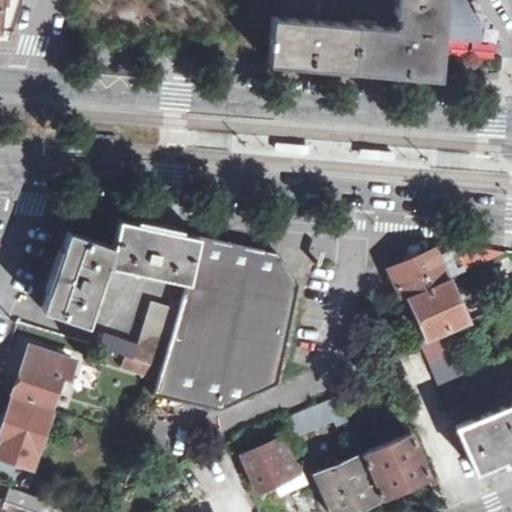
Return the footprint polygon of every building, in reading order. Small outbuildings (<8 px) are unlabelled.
[(392,29),(271,17),(266,61),(290,63),(375,72),(437,77),(440,42),(445,0),(392,0),(393,1),(391,15),(393,15),(392,29)] [(463,0),(445,0),(440,42),(480,46),(481,31),(474,18),(465,17),(467,4),(463,0)] [(272,142),(271,151),(307,154),(307,144),(272,142)] [(391,151),(355,148),(354,157),(390,159),(391,151)] [(121,216),(112,249),(68,234),(41,309),(86,324),(108,263),(188,277),(200,235),(121,216)] [(333,258),(339,235),(318,229),(312,252),(333,258)] [(188,277),(180,307),(162,366),(152,397),(219,411),(276,384),(296,282),(270,276),(274,252),(242,245),(200,235),(188,277)] [(399,295),(410,291),(455,272),(440,241),(385,264),(399,295)] [(410,291),(429,338),(475,318),(455,272),(410,291)] [(101,346),(162,366),(180,307),(150,300),(137,343),(103,333),(101,346)] [(428,358),(450,357),(449,343),(427,344),(428,358)] [(66,362),(28,349),(12,397),(49,410),(66,362)] [(429,366),(449,411),(492,393),(481,368),(458,378),(449,357),(429,366)] [(334,396),(281,420),(286,430),(329,411),(330,413),(340,409),(334,396)] [(48,412),(10,400),(0,432),(0,445),(32,457),(48,412)] [(511,402),(455,426),(476,470),(496,463),(497,466),(511,460),(511,402)] [(275,439),(243,455),(258,490),(280,481),(285,493),(307,483),(302,471),(299,472),(282,436),(287,434),(286,430),(281,420),(269,425),(275,439)] [(409,433),(362,453),(381,497),(410,484),(428,476),(409,433)] [(32,457),(0,445),(0,460),(28,470),(32,457)] [(360,455),(316,475),(331,511),(349,511),(351,511),(377,511),(384,509),(360,455)] [(410,484),(381,497),(384,504),(413,490),(410,484)] [(12,489),(4,510),(0,509),(0,511),(45,511),(49,502),(12,489)] [(77,511),(49,502),(45,511),(77,511)]
